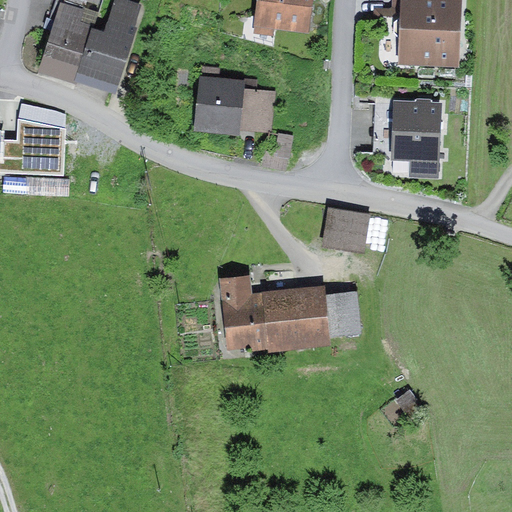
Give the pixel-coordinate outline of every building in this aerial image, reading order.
[(73,83),(75,79),(92,28),(97,11),(85,7),(87,0),(55,0),(50,16),(56,18),(38,71),(73,83)] [(113,0),(103,32),(92,28),(75,79),(116,92),(138,27),(136,26),(142,5),(125,0),(113,0)] [(258,0),(255,25),(275,28),(309,32),(313,0),(258,0)] [(463,0),(402,0),(398,64),(459,68),(463,0)] [(275,28),(255,25),(254,33),(273,36),(275,28)] [(203,66),(202,75),(220,77),(221,68),(203,66)] [(202,75),(200,74),(193,131),(239,136),(240,130),(244,88),(245,79),(220,77),(202,75)] [(276,92),(244,88),(240,130),(271,134),(276,92)] [(415,102),(393,101),(392,160),(410,160),(409,178),(440,179),(443,103),(431,102),(432,99),(415,98),(415,102)] [(67,114),(22,102),(14,137),(61,145),(67,114)] [(287,172),(294,136),(279,133),(276,152),(265,150),(262,168),(287,172)] [(0,173),(25,174),(25,172),(26,148),(26,142),(0,140),(0,173)] [(35,149),(26,148),(25,172),(34,172),(35,149)] [(371,214),(329,207),(323,246),(365,252),(371,214)] [(251,274),(219,278),(226,352),(268,348),(262,292),(253,293),(251,274)] [(325,285),(262,292),(268,348),(268,352),(331,345),(330,338),(326,294),(325,285)] [(357,291),(326,294),(330,338),(361,335),(357,291)]
